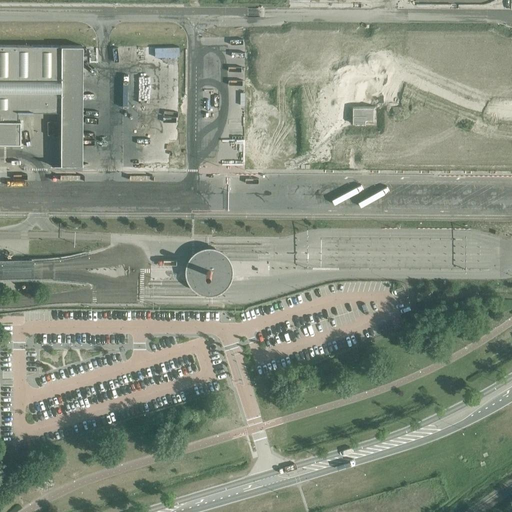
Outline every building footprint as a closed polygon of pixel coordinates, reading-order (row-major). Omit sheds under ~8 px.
[(246,59),(246,38),(222,37),(221,59),(246,59)] [(0,79),(18,80),(18,45),(0,45),(0,79)] [(31,80),(31,45),(18,45),(18,80),(31,80)] [(61,80),(61,46),(31,45),(31,80),(61,80)] [(82,165),(82,46),(61,46),(61,80),(61,91),(61,111),(60,111),(60,165),(82,165)] [(168,55),(180,55),(180,46),(157,46),(158,59),(168,59),(168,55)] [(17,120),(17,111),(17,91),(0,90),(0,142),(20,143),(20,120),(18,120),(17,120)] [(61,111),(61,91),(17,91),(17,111),(60,111),(61,111)] [(375,105),(355,105),(354,119),(375,119),(375,105)] [(217,262),(216,262),(204,261),(203,262),(202,263),(201,265),(200,266),(199,266),(199,268),(199,269),(198,270),(198,271),(199,272),(199,273),(199,275),(200,275),(200,276),(201,278),(202,278),(202,279),(203,280),(204,280),(216,280),(217,279),(218,279),(218,278),(219,277),(220,276),(221,274),(221,273),(221,272),(221,271),(221,269),(221,268),(220,267),(220,265),(219,264),(218,264),(217,262)]
